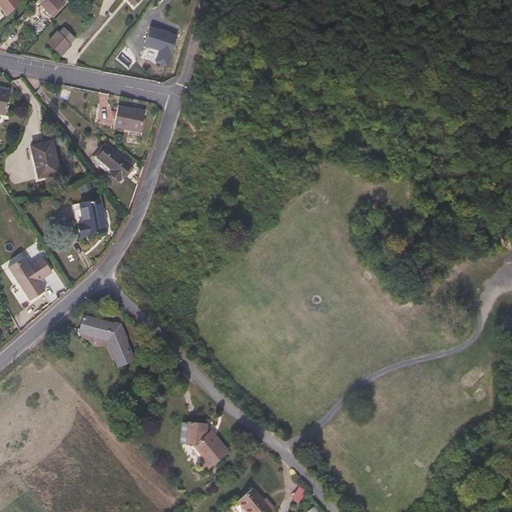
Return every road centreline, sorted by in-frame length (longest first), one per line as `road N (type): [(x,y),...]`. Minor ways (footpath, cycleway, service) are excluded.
road 1 (residential): [(99,274),(296,464),(332,511)]
road 2 (track): [(274,442),(319,426),(391,366),(470,342),(488,304),(511,286)]
road 3 (residential): [(178,99),(137,222),(99,274)]
road 4 (residential): [(178,99),(0,64)]
road 5 (residential): [(99,274),(0,365)]
